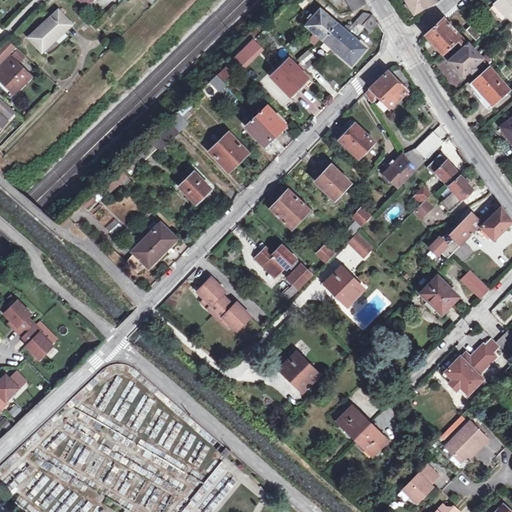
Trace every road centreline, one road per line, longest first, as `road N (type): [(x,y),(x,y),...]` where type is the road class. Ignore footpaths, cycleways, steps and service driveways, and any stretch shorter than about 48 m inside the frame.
road 1 (residential): [(400,42),(147,308)]
road 2 (residential): [(315,511),(116,338)]
road 3 (unknown): [(297,303),(254,362),(238,371),(147,308)]
road 4 (residential): [(0,178),(103,261),(147,308)]
road 5 (secondary): [(511,203),(400,42)]
road 6 (residential): [(116,338),(40,275),(29,247),(0,221)]
road 7 (residential): [(116,338),(0,449)]
